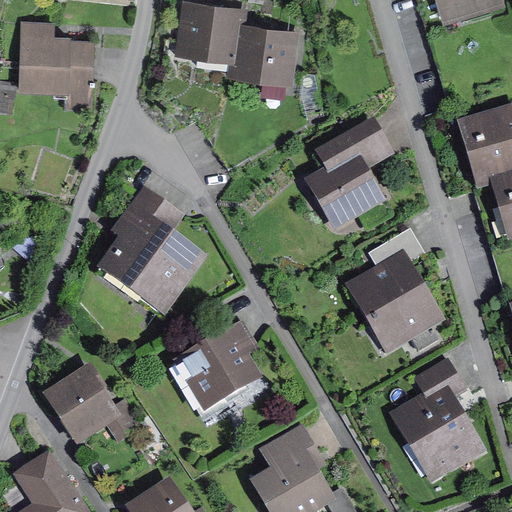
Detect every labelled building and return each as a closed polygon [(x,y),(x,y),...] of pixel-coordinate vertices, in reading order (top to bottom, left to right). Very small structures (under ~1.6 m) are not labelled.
[(505,6),(503,0),(433,0),(441,25),(505,6)] [(238,24),(246,25),(248,9),(181,1),(174,58),(229,65),(233,65),(238,24)] [(16,61),(15,83),(0,80),(0,113),(14,115),(16,94),(66,95),(66,111),(91,112),(93,43),(68,42),(68,37),(53,37),(53,23),(5,23),(4,61),(16,61)] [(246,25),(238,24),(233,65),(229,65),(227,81),(292,89),(299,32),(246,25)] [(511,108),(455,126),(476,196),(489,192),(506,246),(511,244),(511,108)] [(395,157),(372,120),(313,156),(324,174),(304,186),(334,235),(358,220),(365,230),(391,214),(366,174),(395,157)] [(172,235),(185,216),(143,187),(109,236),(117,242),(94,274),(162,321),(206,259),(172,235)] [(385,357),(407,344),(413,355),(438,340),(431,330),(445,322),(411,265),(426,256),(410,229),(367,255),(374,268),(343,286),(385,357)] [(260,351),(242,321),(171,365),(202,417),(260,381),(247,358),(260,351)] [(452,398),(465,390),(446,360),(411,381),(420,396),(387,416),(430,488),(486,454),(452,398)] [(100,393),(105,390),(88,366),(39,401),(76,453),(108,431),(118,445),(143,428),(126,404),(114,412),(100,393)] [(354,511),(340,487),(329,493),(315,470),(325,464),(302,425),(257,453),(268,472),(247,484),(263,511),(321,511),(328,508),(330,511),(354,511)] [(87,511),(48,454),(11,478),(30,507),(22,511),(87,511)] [(205,511),(202,507),(194,511),(187,511),(166,481),(122,511),(205,511)]
